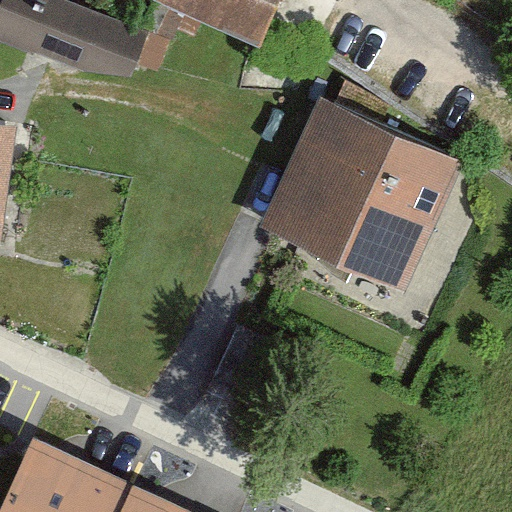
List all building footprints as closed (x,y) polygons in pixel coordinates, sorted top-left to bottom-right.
[(144,31),(68,0),(2,0),(0,5),(0,31),(88,68),(128,70),(144,31)] [(273,0),(172,0),(256,38),(273,0)] [(459,158),(321,96),(263,221),(402,284),(459,158)] [(13,119),(0,117),(0,231),(1,231),(13,119)] [(116,511),(131,482),(34,435),(0,506),(0,511),(116,511)] [(193,511),(131,482),(116,511),(193,511)]
